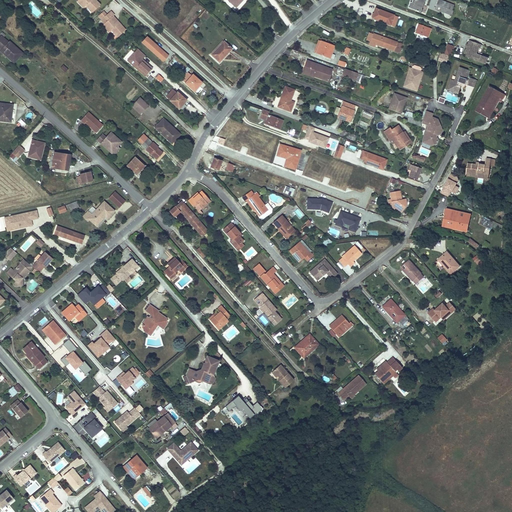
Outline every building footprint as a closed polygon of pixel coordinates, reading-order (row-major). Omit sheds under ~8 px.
[(77,0),(77,1),(83,8),(86,5),(92,12),(95,10),(100,5),(95,0),(77,0)] [(411,2),(409,8),(421,12),(425,0),(413,0),(412,3),(411,2)] [(438,0),(435,9),(441,11),(443,7),(452,10),(454,6),(439,0),(438,0)] [(394,15),(377,9),(376,12),(375,12),(372,18),(391,25),(394,15)] [(125,30),(119,23),(116,19),(113,16),(114,15),(111,11),(107,15),(104,11),(100,15),(98,16),(101,19),(101,20),(104,24),(102,25),(108,32),(111,30),(117,37),(121,34),(125,30)] [(419,24),(416,33),(428,37),(431,29),(419,24)] [(373,34),(370,41),(376,43),(378,44),(378,45),(398,52),(401,44),(397,42),(373,34)] [(0,36),(0,50),(3,53),(4,53),(13,61),(18,56),(19,57),(23,53),(9,41),(8,42),(1,35),(0,36)] [(147,35),(142,42),(164,60),(169,54),(147,35)] [(481,39),(471,35),(470,40),(471,41),(469,46),(468,46),(465,53),(466,54),(466,56),(486,64),(488,58),(476,53),(477,52),(481,53),(484,46),(481,45),(483,40),(481,39)] [(224,41),(211,54),(219,62),(232,49),(224,41)] [(319,41),(316,48),(318,49),(316,53),(330,58),(334,46),(319,41)] [(445,53),(451,56),(454,47),(448,44),(445,53)] [(135,51),(127,60),(145,76),(153,68),(143,58),(145,55),(138,48),(135,51)] [(4,53),(3,53),(14,63),(19,57),(18,56),(13,61),(4,53)] [(307,61),(304,70),(314,73),(313,76),(328,81),(330,78),(325,76),(327,68),(307,61)] [(452,80),(451,84),(461,88),(462,86),(463,83),(466,85),(474,88),(474,87),(477,81),(470,78),(470,80),(467,79),(470,72),(460,68),(455,81),(452,80)] [(346,69),(343,76),(355,80),(358,73),(346,69)] [(422,73),(409,69),(403,86),(416,91),(419,83),(417,82),(418,80),(420,80),(422,73)] [(188,72),(182,79),(186,82),(185,83),(194,91),(202,83),(193,74),(192,75),(188,72)] [(451,84),(450,86),(454,88),(454,90),(460,92),(461,88),(451,84)] [(285,87),(278,107),(290,111),(294,102),(290,101),(294,90),(285,87)] [(489,87),(482,101),(485,102),(492,88),(489,87)] [(482,101),(476,111),(487,116),(492,106),(495,108),(500,99),(502,100),(505,95),(492,88),(485,102),(482,101)] [(172,90),(166,96),(170,100),(178,108),(186,100),(177,92),(176,93),(172,90)] [(394,94),(388,109),(400,113),(400,114),(406,98),(394,94)] [(140,98),(133,105),(141,113),(148,105),(140,98)] [(349,122),(353,110),(352,110),(354,105),(342,101),(336,117),(349,122)] [(0,103),(0,120),(10,122),(12,105),(0,103)] [(141,113),(133,105),(132,106),(139,114),(141,113)] [(492,106),(487,116),(489,118),(495,108),(492,106)] [(263,109),(260,118),(265,120),(264,123),(279,129),(282,121),(267,115),(269,111),(263,109)] [(85,123),(90,127),(91,126),(97,131),(103,125),(88,112),(81,120),(84,124),(85,123)] [(433,119),(425,115),(422,123),(428,125),(430,126),(428,130),(429,131),(428,134),(425,141),(435,145),(438,144),(439,140),(438,137),(436,137),(438,134),(439,135),(442,134),(443,130),(438,119),(433,117),(433,119)] [(163,119),(155,128),(171,143),(179,134),(163,119)] [(384,131),(389,140),(392,138),(395,142),(400,150),(404,147),(402,144),(406,141),(408,144),(411,142),(406,135),(405,136),(403,132),(398,125),(391,130),(389,127),(384,131)] [(304,138),(310,140),(309,142),(325,148),(329,138),(313,132),(314,128),(309,126),(307,130),(304,138)] [(340,136),(354,139),(356,133),(341,130),(340,136)] [(102,133),(97,139),(111,153),(118,146),(121,142),(110,132),(106,136),(102,133)] [(137,139),(141,144),(147,138),(143,134),(137,139)] [(423,142),(432,146),(435,145),(425,141),(428,134),(425,134),(423,142)] [(141,144),(145,149),(152,142),(147,138),(141,144)] [(32,141),(29,150),(31,150),(31,153),(29,152),(28,157),(40,160),(44,144),(32,141)] [(152,142),(145,149),(156,159),(162,153),(157,148),(158,147),(153,142),(152,142)] [(344,147),(338,144),(333,156),(339,158),(344,147)] [(281,150),(278,149),(277,155),(286,158),(284,165),(295,168),(300,151),(300,150),(282,145),(281,150)] [(19,146),(12,153),(16,157),(17,158),(22,153),(20,151),(22,149),(19,146)] [(386,161),(363,152),(360,159),(366,161),(365,164),(383,170),(386,161)] [(69,163),(65,162),(66,155),(53,153),(51,168),(68,170),(69,163)] [(134,157),(127,165),(136,174),(144,166),(134,157)] [(213,158),(211,164),(213,165),(212,167),(219,170),(222,161),(213,158)] [(322,159),(320,165),(327,168),(329,161),(322,159)] [(228,163),(226,169),(232,172),(234,166),(228,163)] [(409,177),(416,180),(421,168),(410,164),(408,170),(411,171),(409,177)] [(468,164),(467,168),(466,174),(475,175),(475,174),(484,176),(484,173),(489,174),(490,166),(479,164),(479,166),(476,166),(476,165),(472,164),(468,164)] [(76,177),(78,185),(94,180),(91,171),(80,174),(80,176),(76,177)] [(459,177),(451,173),(441,193),(449,197),(451,192),(454,194),(457,187),(454,186),(459,177)] [(245,200),(248,204),(249,203),(255,210),(259,216),(268,210),(258,196),(259,195),(256,192),(253,194),(251,190),(242,197),(244,201),(245,200)] [(388,200),(388,204),(392,203),(392,206),(402,212),(406,205),(406,200),(402,200),(400,191),(390,193),(391,199),(388,200)] [(192,198),(188,201),(193,207),(197,204),(201,209),(210,201),(202,192),(199,195),(193,200),(192,198)] [(115,193),(110,199),(117,206),(123,200),(115,193)] [(333,202),(323,198),(307,198),(307,209),(319,209),(329,213),(333,202)] [(77,201),(65,205),(66,208),(69,207),(70,210),(79,207),(77,201)] [(91,215),(87,211),(82,216),(87,221),(89,219),(95,225),(104,216),(106,219),(113,211),(103,202),(96,210),(91,215)] [(181,206),(178,203),(169,212),(174,217),(180,212),(202,237),(208,231),(183,203),(181,206)] [(91,207),(87,211),(91,215),(96,210),(91,207)] [(41,209),(5,217),(7,225),(11,224),(12,229),(33,225),(31,219),(34,218),(36,218),(43,216),(41,209)] [(466,231),(468,227),(470,214),(464,213),(460,212),(446,209),(444,218),(442,226),(446,227),(461,230),(466,231)] [(343,222),(350,225),(349,229),(356,232),(357,227),(361,218),(341,210),(337,220),(335,219),(334,222),(336,223),(335,225),(342,227),(343,222)] [(273,223),(278,229),(280,228),(286,235),(294,229),(281,215),(273,223)] [(479,215),(477,223),(490,227),(493,220),(479,215)] [(230,241),(235,248),(241,243),(243,241),(240,237),(237,235),(240,233),(231,223),(223,230),(231,240),(230,241)] [(79,240),(81,234),(57,226),(54,233),(58,234),(74,240),(76,241),(76,239),(79,240)] [(280,228),(278,229),(286,238),(295,231),(294,229),(286,235),(280,228)] [(195,233),(189,238),(192,242),(198,237),(195,233)] [(85,235),(81,234),(79,240),(76,239),(76,241),(82,243),(85,235)] [(322,243),(329,246),(332,240),(326,237),(322,243)] [(39,238),(36,242),(41,246),(44,242),(39,238)] [(470,239),(469,241),(476,247),(478,245),(470,239)] [(301,240),(299,242),(309,253),(310,252),(311,251),(301,240)] [(299,242),(290,250),(300,261),(304,258),(307,261),(313,256),(310,252),(309,253),(299,242)] [(203,248),(201,246),(198,249),(204,256),(208,253),(203,248)] [(347,264),(348,265),(353,261),(354,262),(362,255),(354,246),(342,257),(342,258),(339,261),(344,266),(347,264)] [(11,247),(5,253),(10,259),(17,252),(11,247)] [(300,261),(290,250),(288,251),(292,255),(298,261),(298,262),(300,261)] [(53,258),(45,251),(37,260),(32,265),(33,266),(35,268),(38,271),(39,271),(44,266),(45,267),(48,262),(49,261),(53,258)] [(444,255),(439,259),(446,266),(444,267),(450,274),(459,266),(447,252),(444,255)] [(10,274),(15,279),(18,282),(22,277),(21,276),(22,275),(24,277),(30,270),(29,270),(33,266),(32,265),(24,258),(20,262),(20,263),(10,274)] [(479,258),(475,261),(481,266),(484,263),(479,258)] [(116,274),(110,279),(115,284),(121,279),(122,280),(123,279),(127,276),(130,273),(133,271),(138,267),(131,259),(123,266),(121,268),(116,273),(116,274)] [(173,262),(168,266),(169,267),(163,272),(170,279),(176,274),(174,272),(178,270),(182,266),(179,263),(176,259),(173,262)] [(324,259),(310,272),(316,279),(322,273),(323,275),(326,272),(331,278),(337,274),(324,259)] [(182,266),(178,270),(180,272),(187,266),(182,260),(179,263),(182,266)] [(413,281),(413,280),(420,274),(421,274),(408,260),(400,268),(413,281)] [(263,273),(260,276),(273,290),(281,283),(273,274),(276,271),(272,267),(264,274),(263,273)] [(420,274),(413,280),(416,283),(422,277),(420,274)] [(18,282),(15,279),(16,285),(24,285),(23,278),(24,277),(22,275),(21,276),(22,277),(18,282)] [(253,282),(250,279),(244,283),(247,287),(253,282)] [(281,283),(273,290),(275,293),(283,286),(281,283)] [(98,286),(91,292),(92,294),(100,287),(98,286)] [(92,294),(91,292),(86,295),(94,304),(102,297),(106,294),(100,287),(92,294)] [(264,311),(264,312),(269,317),(268,317),(275,325),(282,320),(279,316),(278,317),(274,313),(275,312),(277,310),(262,293),(254,300),(260,306),(261,306),(265,311),(264,311)] [(102,297),(94,304),(98,307),(105,301),(102,297)] [(390,300),(382,307),(396,322),(398,321),(404,315),(390,300)] [(436,322),(441,317),(444,320),(456,309),(450,302),(446,306),(443,303),(435,311),(433,309),(428,314),(430,315),(433,318),(436,322)] [(216,314),(210,320),(216,327),(225,319),(230,315),(221,304),(218,307),(221,310),(216,314)] [(73,309),(70,305),(62,312),(68,320),(74,316),(78,321),(86,314),(78,305),(74,307),(73,309)] [(146,317),(142,324),(146,326),(143,330),(149,335),(157,324),(163,328),(166,323),(163,321),(166,318),(157,312),(158,311),(150,305),(146,311),(150,315),(148,318),(146,317)] [(404,315),(398,321),(401,325),(408,319),(404,315)] [(336,322),(335,321),(329,326),(331,329),(336,335),(338,337),(353,325),(350,322),(348,323),(343,316),(336,322)] [(225,319),(216,327),(218,329),(227,321),(225,319)] [(459,322),(457,319),(449,325),(452,328),(459,322)] [(52,321),(43,328),(49,335),(50,335),(53,339),(51,340),(55,344),(65,335),(52,321)] [(43,328),(42,330),(51,340),(53,339),(50,335),(49,335),(43,328)] [(100,337),(94,342),(92,341),(88,345),(98,357),(103,353),(102,353),(110,346),(113,343),(112,342),(115,339),(108,330),(107,329),(99,335),(100,337)] [(279,331),(273,337),(278,343),(285,337),(279,331)] [(447,340),(442,334),(437,338),(443,344),(447,340)] [(303,342),(302,341),(294,347),(303,357),(318,344),(310,336),(303,342)] [(63,344),(70,352),(65,357),(75,369),(79,366),(85,374),(86,375),(89,373),(87,372),(90,370),(91,369),(84,360),(83,362),(74,351),(77,348),(69,339),(66,342),(63,344)] [(23,349),(27,354),(29,356),(28,357),(34,365),(35,365),(38,369),(47,361),(44,358),(44,357),(31,342),(23,349)] [(189,383),(194,381),(198,380),(202,381),(204,382),(208,381),(213,382),(214,379),(213,375),(216,369),(220,359),(206,354),(201,369),(203,370),(202,372),(199,373),(188,368),(186,375),(189,383)] [(380,369),(378,371),(374,374),(383,384),(390,378),(388,376),(394,371),(396,369),(398,371),(402,368),(392,357),(386,362),(385,361),(379,367),(380,369)] [(280,365),(272,371),(278,378),(277,379),(282,384),(285,388),(293,380),(280,365)] [(133,367),(125,374),(121,377),(120,375),(116,378),(126,389),(129,386),(127,384),(131,381),(139,374),(133,367)] [(359,375),(338,393),(343,400),(349,395),(351,392),(354,395),(366,384),(359,375)] [(404,396),(413,388),(404,378),(395,386),(404,396)] [(66,384),(60,390),(66,397),(72,391),(66,384)] [(117,403),(113,399),(113,400),(111,397),(106,391),(104,392),(99,386),(93,392),(105,406),(106,405),(110,410),(117,403)] [(72,415),(85,404),(73,391),(66,397),(71,402),(66,407),(72,415)] [(240,410),(242,409),(249,418),(254,414),(258,412),(262,408),(257,402),(253,405),(245,396),(242,399),(239,395),(225,406),(229,411),(236,405),(240,410)] [(17,399),(10,405),(21,417),(28,411),(20,402),(20,403),(17,399)] [(173,405),(170,402),(164,408),(166,411),(173,405)] [(126,426),(140,414),(135,408),(128,413),(127,411),(121,416),(122,417),(119,419),(118,418),(114,422),(120,430),(125,426),(126,426)] [(92,412),(90,413),(86,417),(90,422),(84,429),(92,438),(103,428),(95,418),(97,417),(92,412)] [(148,429),(154,435),(156,438),(169,428),(176,422),(168,413),(148,429)] [(184,436),(189,431),(185,426),(179,431),(184,436)] [(0,445),(12,435),(6,427),(0,432),(0,445)] [(46,451),(42,454),(50,463),(52,461),(58,456),(65,450),(58,442),(52,447),(52,448),(50,450),(50,449),(46,452),(46,451)] [(167,449),(181,465),(187,459),(186,458),(190,455),(191,457),(198,450),(191,442),(180,451),(174,443),(167,449)] [(136,455),(125,465),(135,477),(147,468),(136,455)] [(16,474),(13,477),(20,486),(36,473),(30,465),(25,469),(24,471),(22,471),(17,475),(16,474)] [(135,477),(125,465),(123,467),(133,479),(135,477)] [(84,483),(72,468),(63,475),(75,490),(84,483)] [(57,481),(54,477),(48,481),(53,488),(59,483),(57,481)] [(68,486),(64,490),(68,495),(72,492),(68,486)] [(50,489),(40,498),(51,511),(53,511),(61,505),(57,500),(56,501),(54,499),(55,498),(52,494),(54,493),(50,489)] [(5,505),(14,498),(7,490),(1,494),(1,495),(1,496),(0,497),(0,507),(1,507),(1,506),(4,504),(5,505)] [(102,511),(104,511),(112,506),(107,501),(106,501),(105,500),(106,499),(100,491),(94,496),(95,499),(85,507),(88,511),(96,511),(100,509),(101,510),(102,511)]
